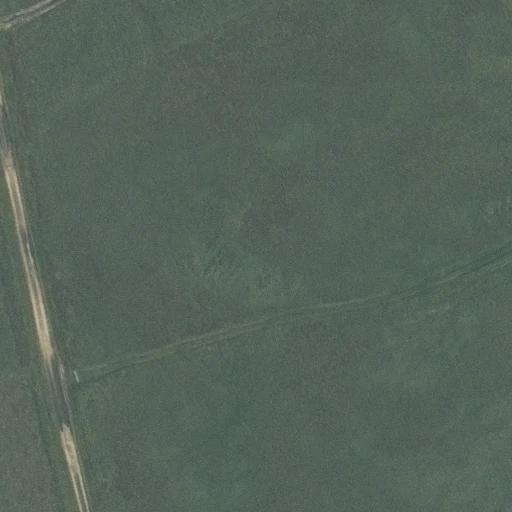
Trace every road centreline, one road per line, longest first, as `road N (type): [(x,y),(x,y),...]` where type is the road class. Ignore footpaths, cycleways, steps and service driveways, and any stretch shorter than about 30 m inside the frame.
road 1 (track): [(57,390),(286,319),(451,293),(511,263)]
road 2 (track): [(86,511),(0,121)]
